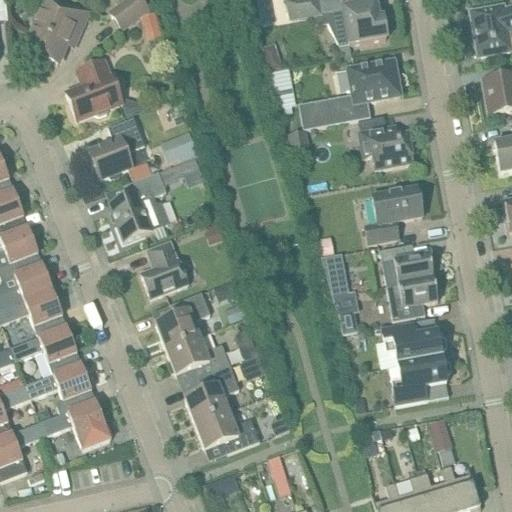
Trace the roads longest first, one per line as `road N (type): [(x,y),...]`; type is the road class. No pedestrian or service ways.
road 1 (residential): [(511,502),(424,0)]
road 2 (residential): [(168,487),(25,122),(0,111)]
